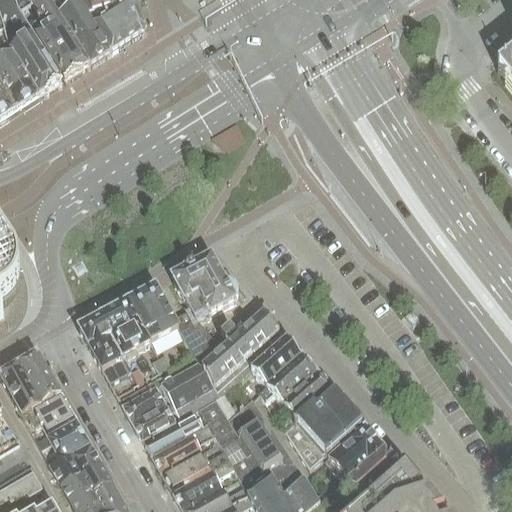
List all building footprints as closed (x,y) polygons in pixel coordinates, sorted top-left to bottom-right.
[(88,72),(46,5),(43,0),(12,0),(18,16),(64,90),(81,79),(80,77),(88,72)] [(86,21),(72,0),(65,0),(46,5),(88,72),(90,71),(110,59),(86,21)] [(72,0),(86,21),(132,8),(129,0),(72,0)] [(86,21),(110,59),(140,40),(141,40),(143,33),(141,33),(132,8),(86,21)] [(12,60),(15,65),(39,103),(46,99),(47,100),(60,92),(38,54),(18,25),(0,31),(1,35),(2,35),(8,55),(12,60)] [(2,35),(1,35),(0,35),(0,94),(14,119),(39,103),(15,65),(12,60),(8,55),(2,35)] [(511,63),(496,76),(511,95),(511,63)] [(0,127),(14,119),(0,94),(0,127)] [(237,126),(216,137),(227,155),(248,144),(237,126)] [(0,320),(5,317),(8,315),(11,313),(13,309),(16,306),(17,303),(19,299),(19,297),(20,294),(20,290),(20,286),(19,281),(17,277),(16,275),(14,271),(0,249),(0,320)] [(223,288),(211,264),(170,285),(188,317),(172,326),(176,334),(183,330),(185,332),(193,325),(211,316),(213,320),(235,308),(234,305),(236,304),(237,297),(234,291),(228,289),(226,290),(224,287),(223,288)] [(149,351),(178,336),(176,334),(172,326),(155,293),(125,309),(149,351)] [(124,364),(149,351),(125,309),(99,323),(124,364)] [(412,316),(406,321),(413,331),(419,326),(412,316)] [(223,399),(249,376),(285,346),(263,320),(228,350),(223,346),(216,352),(193,325),(185,332),(183,330),(176,334),(178,336),(193,363),(164,379),(168,386),(158,392),(178,426),(197,415),(223,399)] [(137,389),(124,364),(99,323),(78,335),(88,353),(101,377),(115,401),(137,389)] [(301,364),(292,355),(285,346),(249,376),(264,394),(259,399),(260,400),(301,364)] [(37,360),(16,372),(23,383),(43,371),(37,360)] [(157,379),(170,373),(164,360),(150,367),(157,379)] [(282,413),(316,381),(301,364),(260,400),(264,408),(271,401),(282,413)] [(43,371),(23,383),(29,395),(50,383),(43,371)] [(29,395),(23,383),(16,372),(0,382),(0,385),(11,405),(29,395)] [(318,417),(335,402),(316,381),(282,413),(291,424),(288,427),(284,422),(277,429),(284,440),(314,413),(318,417)] [(29,395),(41,414),(61,402),(50,383),(29,395)] [(132,430),(164,412),(154,394),(123,412),(123,413),(122,413),(132,430)] [(41,414),(29,395),(11,405),(22,424),(28,421),(41,414)] [(204,427),(208,433),(217,449),(222,458),(228,467),(233,476),(243,494),(247,502),(266,487),(292,467),(252,406),(236,422),(223,399),(197,415),(204,427)] [(41,414),(28,421),(35,433),(39,431),(46,442),(75,426),(61,402),(41,414)] [(362,433),(335,402),(318,417),(314,413),(284,440),(308,476),(322,462),(324,464),(362,433)] [(174,429),(164,412),(132,430),(141,447),(174,429)] [(0,451),(1,453),(10,447),(0,432),(0,422),(2,421),(0,418),(0,451)] [(195,421),(143,450),(152,465),(208,433),(204,427),(200,430),(195,421)] [(68,462),(89,451),(89,450),(75,426),(46,442),(36,448),(40,457),(51,451),(60,467),(68,462)] [(208,433),(152,465),(161,481),(202,458),(217,449),(208,433)] [(328,466),(346,487),(382,456),(364,436),(328,466)] [(68,462),(78,480),(79,481),(100,469),(89,451),(68,462)] [(402,478),(382,456),(346,487),(365,510),(402,478)] [(202,458),(161,481),(171,499),(228,467),(222,458),(207,466),(202,458)] [(50,473),(60,491),(78,480),(68,462),(60,467),(50,473)] [(228,467),(171,499),(179,511),(189,511),(222,494),(217,485),(233,476),(228,467)] [(304,485),(292,467),(266,487),(247,502),(248,504),(252,511),(287,511),(283,503),(304,485)] [(79,481),(88,497),(90,499),(110,487),(100,469),(79,481)] [(42,493),(32,477),(0,495),(0,507),(6,505),(8,508),(24,499),(26,502),(42,493)] [(70,508),(88,497),(79,481),(78,480),(60,491),(70,508)] [(432,511),(405,480),(367,511),(432,511)] [(322,511),(304,485),(283,503),(287,511),(322,511)] [(90,499),(97,511),(110,511),(121,506),(110,487),(90,499)] [(189,511),(233,511),(248,504),(247,502),(243,494),(227,503),(222,494),(189,511)] [(71,511),(97,511),(90,499),(88,497),(70,508),(71,511)]
